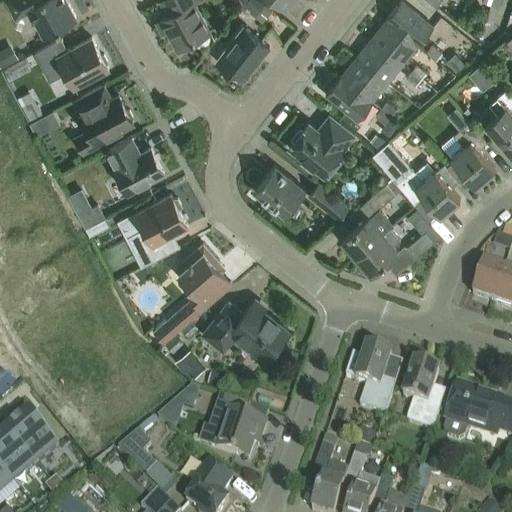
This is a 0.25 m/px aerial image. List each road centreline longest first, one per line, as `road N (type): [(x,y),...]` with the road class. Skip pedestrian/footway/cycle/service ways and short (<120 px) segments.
road 1 (residential): [(346,302),(240,224),(220,181),(224,128)]
road 2 (residential): [(269,511),(346,302)]
road 3 (residential): [(224,128),(254,111),(348,0)]
road 4 (residential): [(224,128),(206,102),(147,71),(110,0)]
road 5 (residential): [(511,195),(465,240),(431,330)]
road 6 (residential): [(0,335),(88,445)]
